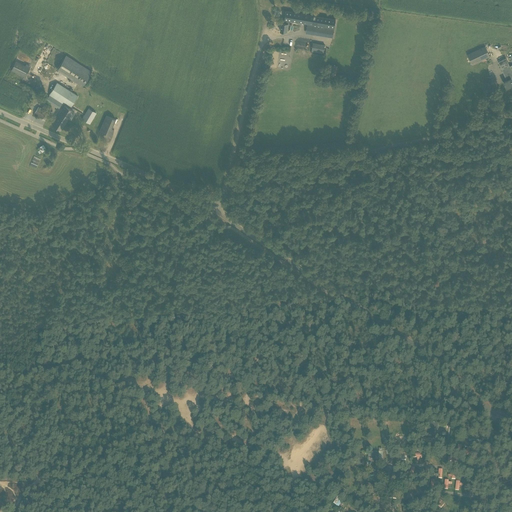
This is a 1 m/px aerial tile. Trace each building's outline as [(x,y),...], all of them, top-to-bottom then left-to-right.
[(336,20),(286,11),(284,20),(285,20),(285,23),(282,23),(280,32),(286,33),(287,29),(290,29),(291,24),(288,24),(288,21),(312,25),(311,35),(333,38),(334,30),(326,28),(326,27),(334,29),(336,20)] [(325,45),(313,43),(311,52),(323,54),(325,45)] [(485,47),(467,55),(472,65),(490,57),(485,47)] [(277,68),(279,52),(273,51),(270,67),(277,68)] [(57,70),(82,86),(92,72),(66,55),(57,70)] [(511,73),(511,64),(509,66),(505,58),(498,61),(506,80),(503,81),(506,88),(511,85),(511,80),(511,79),(511,78),(511,75),(511,74),(511,73)] [(25,77),(30,68),(16,61),(11,70),(25,77)] [(328,64),(327,74),(336,75),(337,65),(328,64)] [(63,102),(71,107),(78,96),(57,83),(49,95),(62,103),(63,102)] [(73,111),(64,106),(52,125),(60,131),(73,111)] [(38,107),(34,113),(42,119),(47,112),(38,107)] [(97,113),(95,113),(88,108),(82,119),(90,124),(97,113)] [(99,131),(105,134),(111,136),(113,130),(112,129),(116,120),(106,115),(99,131)] [(37,169),(41,159),(34,156),(30,165),(37,169)] [(359,419),(351,418),(351,423),(356,423),(356,427),(359,427),(359,419)] [(438,436),(438,422),(426,422),(426,436),(438,436)] [(371,452),(371,460),(383,459),(382,451),(371,452)] [(448,484),(452,485),(452,482),(449,482),(449,480),(444,480),(444,489),(448,489),(448,484)] [(459,491),(460,488),(463,488),(463,484),(460,483),(461,482),(456,481),(455,490),(459,491)] [(337,496),(333,504),(340,507),(343,499),(337,496)]
